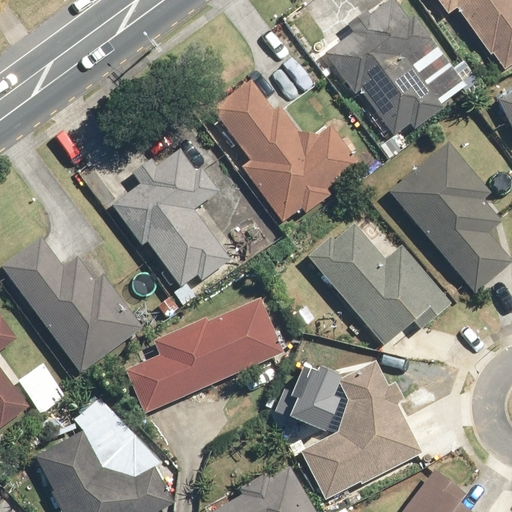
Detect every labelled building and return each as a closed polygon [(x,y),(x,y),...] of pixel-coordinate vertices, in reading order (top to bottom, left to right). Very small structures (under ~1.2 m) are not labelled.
[(350,97),(358,91),(394,142),(440,109),(404,58),(423,45),(393,4),(390,6),(385,0),(379,0),(343,25),(350,35),(321,56),(350,97)] [(511,0),(431,0),(443,17),(456,9),(500,73),(511,64),(511,0)] [(317,137),(294,133),(253,74),(209,102),(249,164),(238,171),(258,200),(261,198),(281,225),(358,168),(328,128),(317,137)] [(511,91),(494,101),(511,135),(511,91)] [(490,198),(445,144),(423,162),(384,194),(470,298),(510,266),(485,235),(498,224),(481,205),(490,198)] [(146,244),(180,293),(225,261),(191,213),(216,196),(197,169),(192,172),(177,150),(153,167),(148,160),(128,173),(138,186),(107,208),(137,250),(146,244)] [(382,352),(415,324),(420,329),(447,306),(399,249),(382,263),(348,223),(303,260),(382,352)] [(38,238),(0,266),(0,271),(79,375),(139,330),(98,278),(92,282),(74,258),(61,268),(38,238)] [(150,344),(156,357),(119,373),(141,416),(280,355),(260,310),(255,298),(150,344)] [(0,426),(26,408),(0,371),(0,349),(12,341),(0,324),(0,426)] [(333,383),(344,405),(334,434),(295,453),(319,505),(420,457),(397,407),(402,405),(394,384),(385,390),(373,364),(333,383)] [(81,434),(31,458),(58,511),(157,511),(169,507),(151,467),(128,478),(98,469),(81,434)] [(309,511),(286,471),(212,511),(309,511)] [(461,497),(428,473),(399,511),(463,511),(455,506),(461,497)]
